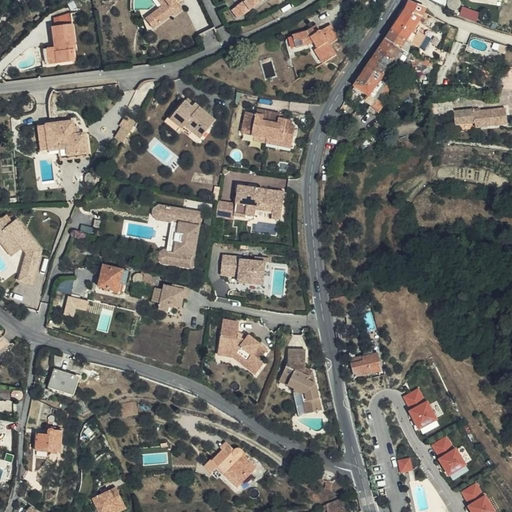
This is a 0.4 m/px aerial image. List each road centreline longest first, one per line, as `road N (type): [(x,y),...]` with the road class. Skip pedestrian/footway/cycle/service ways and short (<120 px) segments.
road 1 (secondary): [(396,0),(328,113),(310,185),(324,319),(358,468)]
road 2 (tertiary): [(0,315),(38,337),(180,380),(316,460),(358,468)]
road 3 (residential): [(310,0),(175,65),(0,86)]
